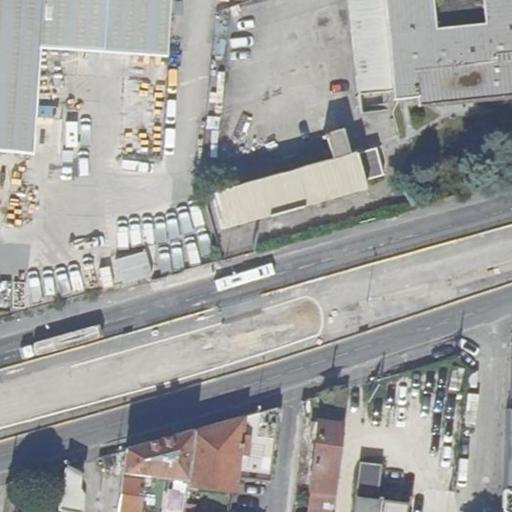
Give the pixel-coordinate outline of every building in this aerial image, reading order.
[(41,51),(164,62),(167,0),(0,0),(0,150),(32,153),(41,51)] [(511,0),(348,0),(359,96),(395,93),(397,101),(416,99),(416,107),(511,98),(511,0)] [(358,184),(378,179),(370,152),(345,158),(337,132),(319,137),(320,138),(317,139),(318,142),(321,142),(326,163),(208,194),(217,230),(361,192),(358,184)] [(330,511),(345,389),(327,395),(325,423),(318,423),(318,428),(311,428),(310,438),(316,439),(308,511),(318,511),(330,511)] [(275,409),(194,432),(187,485),(230,491),(232,481),(238,481),(239,478),(267,481),(275,409)] [(194,432),(125,451),(118,511),(140,511),(143,487),(149,487),(150,478),(166,480),(161,511),(183,511),(187,485),(194,432)] [(81,463),(64,468),(55,511),(77,511),(77,487),(81,463)] [(354,511),(406,511),(408,504),(376,500),(380,466),(360,463),(354,511)]
